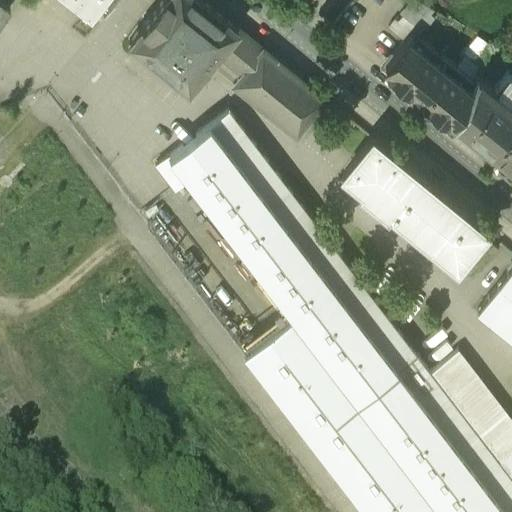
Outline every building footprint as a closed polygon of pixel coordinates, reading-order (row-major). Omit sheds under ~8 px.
[(0,0),(0,17),(8,7),(0,0)] [(236,26),(204,0),(158,0),(140,22),(141,23),(128,38),(186,86),(213,54),(236,26)] [(410,30),(394,17),(387,25),(403,39),(410,30)] [(324,98),(236,26),(213,54),(238,75),(232,83),(294,134),(306,120),(313,126),(319,118),(312,112),(324,98)] [(474,83),(410,30),(403,39),(384,62),(398,74),(399,75),(435,105),(436,105),(455,120),(456,120),(474,83)] [(509,56),(492,46),(486,58),(502,68),(509,56)] [(511,75),(509,73),(494,90),(511,104),(511,75)] [(511,104),(494,90),(477,76),(474,83),(456,120),(464,126),(463,127),(489,148),(511,123),(511,104)] [(431,367),(228,104),(164,147),(168,152),(156,160),(176,188),(189,179),(286,309),(239,346),(367,511),(511,511),(511,415),(459,346),(431,367)] [(511,123),(489,148),(511,166),(511,123)] [(485,230),(371,136),(341,172),(362,190),(361,192),(385,213),(387,210),(455,266),(485,230)] [(497,247),(484,236),(476,246),(489,256),(497,247)] [(511,261),(475,306),(511,336),(511,261)]
